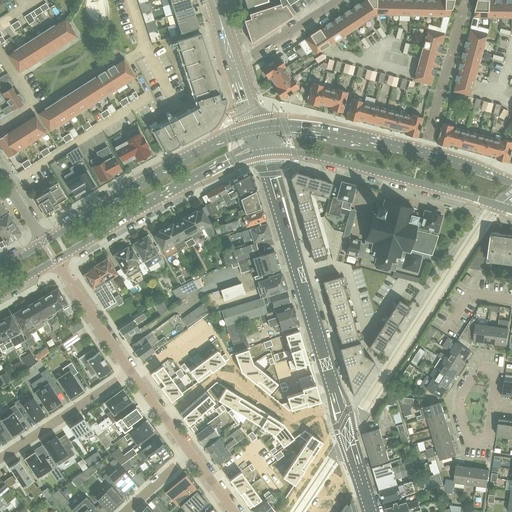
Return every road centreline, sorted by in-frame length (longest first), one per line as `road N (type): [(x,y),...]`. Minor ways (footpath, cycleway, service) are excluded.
road 1 (secondary): [(347,436),(261,151)]
road 2 (primary): [(506,180),(342,133),(254,128)]
road 3 (primary): [(261,151),(310,154),(511,209)]
road 4 (primary): [(254,128),(204,148),(43,242)]
road 5 (primary): [(54,260),(261,151)]
road 6 (residential): [(149,97),(6,186)]
road 7 (residential): [(0,458),(130,371)]
road 8 (residential): [(489,407),(492,373),(482,366),(460,402),(470,439),(486,433)]
road 9 (unclassified): [(130,371),(54,260)]
